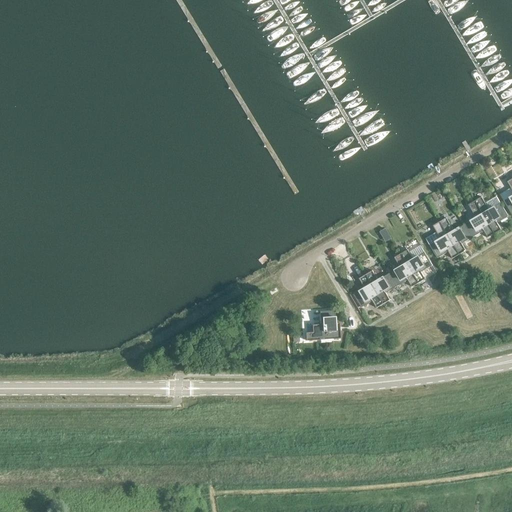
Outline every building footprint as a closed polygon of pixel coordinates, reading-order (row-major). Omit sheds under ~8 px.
[(511,179),(507,182),(511,188),(500,195),(511,215),(511,214),(511,179)] [(485,203),(482,197),(475,201),(494,234),(501,230),(497,223),(508,216),(496,197),(485,203)] [(494,234),(475,201),(468,205),(476,218),(465,224),(473,238),(484,231),(488,238),(494,234)] [(446,218),(440,222),(459,255),(466,251),(462,244),(473,238),(465,224),(454,231),(446,218)] [(459,255),(440,222),(433,226),(440,239),(429,246),(437,259),(448,252),(452,259),(459,255)] [(408,250),(401,254),(418,283),(425,279),(421,272),(432,266),(424,253),(413,259),(408,250)] [(418,283),(401,254),(394,258),(400,267),(389,274),(397,287),(408,280),(412,287),(418,283)] [(366,261),(359,265),(383,304),(390,300),(386,293),(397,287),(389,274),(378,280),(366,261)] [(383,304),(359,265),(353,268),(365,288),(353,295),(361,308),(372,301),(377,308),(383,304)] [(306,341),(340,339),(339,323),(335,323),(334,310),(319,311),(320,324),(312,325),(313,332),(305,333),(306,341)]
